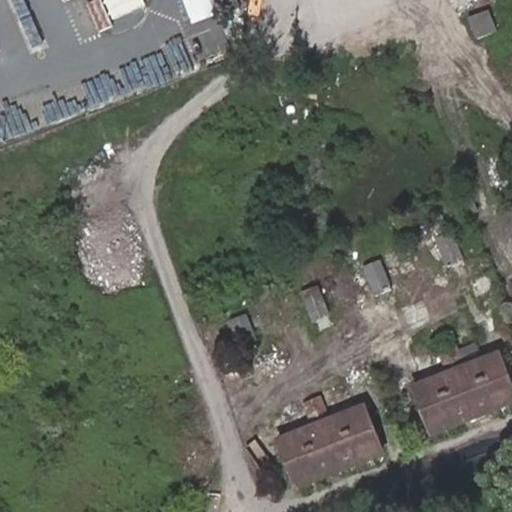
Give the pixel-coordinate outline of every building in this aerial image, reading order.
[(148,0),(90,0),(99,26),(152,9),(148,0)] [(313,0),(322,23),(389,0),(313,0)] [(489,12),(468,20),(476,41),(497,33),(489,12)] [(201,34),(212,58),(236,47),(225,23),(201,34)] [(511,242),(511,241),(511,209),(501,213),(511,242)] [(457,229),(436,235),(446,267),(467,260),(457,229)] [(410,247),(390,253),(394,268),(414,262),(410,247)] [(385,259),(365,265),(374,295),(394,288),(385,259)] [(238,337),(256,328),(248,313),(230,321),(238,337)] [(511,404),(511,374),(501,350),(411,387),(431,438),(511,404)] [(387,457),(370,403),(276,436),(299,489),(387,457)]
